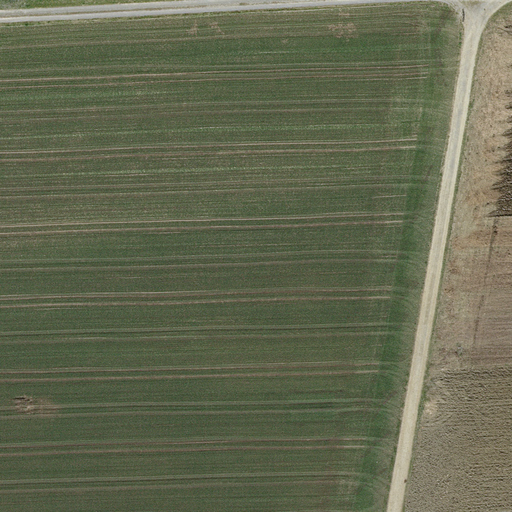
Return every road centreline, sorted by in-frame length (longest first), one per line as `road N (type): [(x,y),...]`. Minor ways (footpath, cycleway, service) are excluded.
road 1 (track): [(385,511),(471,1)]
road 2 (track): [(489,0),(0,25)]
